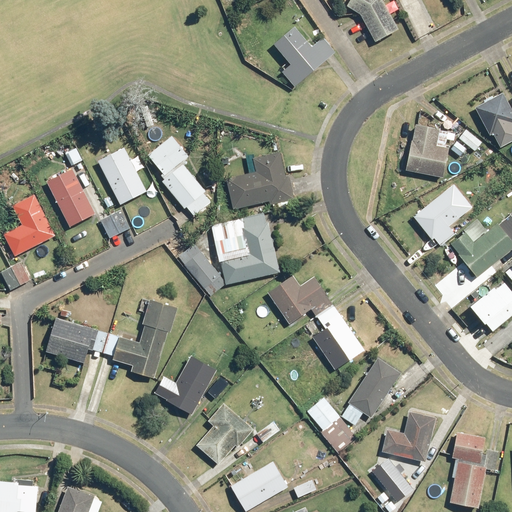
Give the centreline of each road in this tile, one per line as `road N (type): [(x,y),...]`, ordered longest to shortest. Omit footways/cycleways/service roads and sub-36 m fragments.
road 1 (residential): [(511,20),(358,107),(335,175),(354,232),(466,366),(511,391)]
road 2 (residential): [(172,225),(20,305),(24,425)]
road 3 (residential): [(24,425),(80,431),(120,450),(188,511)]
